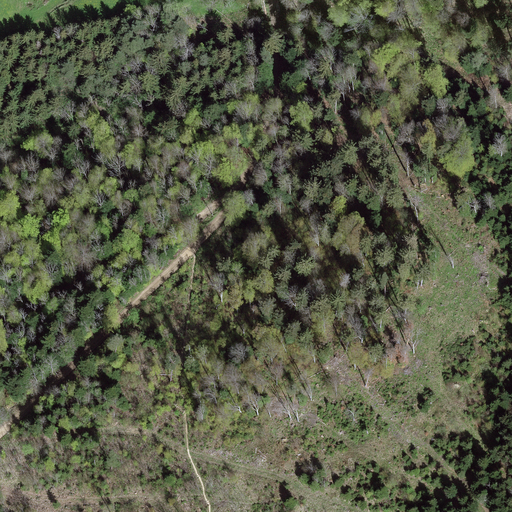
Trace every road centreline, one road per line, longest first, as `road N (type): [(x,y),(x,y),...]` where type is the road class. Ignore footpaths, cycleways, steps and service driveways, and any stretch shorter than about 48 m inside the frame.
road 1 (track): [(0,450),(146,433),(263,470),(338,511)]
road 2 (track): [(0,330),(175,234),(239,187)]
road 3 (track): [(194,247),(0,432)]
road 4 (track): [(239,187),(271,114),(275,0)]
